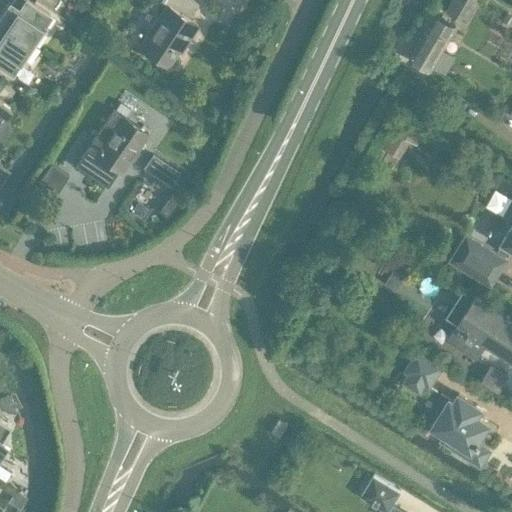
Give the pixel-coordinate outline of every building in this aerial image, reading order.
[(0,13),(0,21),(31,42),(44,24),(42,23),(49,13),(29,0),(22,0),(18,6),(9,0),(0,13)] [(197,23),(188,17),(198,2),(195,0),(162,0),(166,3),(138,45),(166,64),(184,37),(187,39),(197,23)] [(451,0),(446,11),(466,22),(479,1),(477,0),(451,0)] [(409,56),(430,68),(455,25),(438,15),(432,24),(429,21),(409,56)] [(19,61),(31,42),(0,21),(0,62),(11,70),(17,60),(19,61)] [(0,88),(4,83),(0,80),(0,136),(3,135),(7,129),(6,121),(0,117),(0,116),(9,103),(0,96),(0,88)] [(121,171),(147,132),(112,108),(74,163),(106,185),(118,169),(121,171)] [(38,179),(56,192),(68,174),(50,162),(38,179)] [(511,249),(511,222),(502,239),(505,241),(500,249),(509,255),(511,249)] [(451,258),(491,283),(507,258),(467,233),(451,258)] [(410,261),(402,256),(397,263),(405,268),(410,261)] [(463,289),(445,316),(456,323),(447,338),(476,357),(487,340),(511,356),(511,320),(474,296),(463,289)] [(426,385),(428,387),(440,368),(418,354),(406,372),(408,373),(405,379),(423,390),(426,385)] [(499,389),(508,375),(490,364),(481,378),(499,389)] [(481,440),(479,438),(489,422),(477,414),(481,407),(459,392),(454,400),(450,397),(432,424),(458,441),(454,447),(480,464),(490,449),(480,443),(481,440)] [(0,442),(3,438),(0,436),(10,422),(0,414),(0,442)] [(279,418),(272,430),(280,435),(287,423),(279,418)] [(393,502),(401,490),(374,473),(361,494),(385,509),(383,511),(405,511),(406,510),(393,502)]
